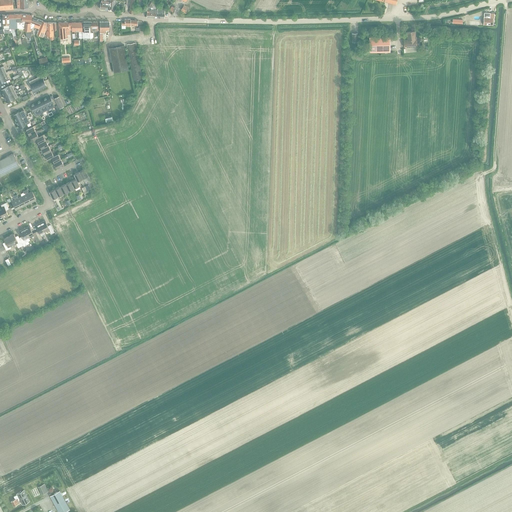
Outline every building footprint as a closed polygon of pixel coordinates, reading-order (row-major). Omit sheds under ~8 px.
[(0,0),(0,9),(14,8),(12,0),(0,0)] [(16,0),(17,8),(28,7),(28,0),(16,0)] [(101,3),(100,9),(108,9),(113,10),(115,10),(115,0),(101,0),(101,3)] [(130,13),(134,13),(134,0),(126,0),(126,5),(130,5),(130,13)] [(157,12),(157,8),(157,9),(156,9),(157,5),(154,3),(154,2),(151,0),(150,0),(147,6),(150,8),(151,8),(151,11),(147,11),(147,17),(157,18),(157,12)] [(183,11),(186,13),(189,8),(184,5),(179,12),(181,14),(183,11)] [(484,12),(483,25),(493,25),(493,20),(494,20),(494,13),(490,13),(484,12)] [(31,22),(33,17),(33,16),(32,15),(22,14),(8,15),(9,29),(11,29),(12,32),(15,40),(17,40),(14,29),(17,28),(24,29),(24,30),(25,31),(27,38),(31,37),(30,31),(32,32),(31,28),(31,26),(31,22)] [(3,15),(1,15),(2,23),(2,24),(3,29),(4,32),(12,32),(11,29),(9,29),(8,15),(3,15)] [(39,29),(42,21),(33,17),(31,22),(31,26),(31,28),(34,27),(39,29)] [(126,27),(130,27),(130,25),(137,25),(138,20),(130,19),(125,19),(125,23),(122,23),(122,29),(126,29),(126,27)] [(42,21),(39,29),(37,34),(43,37),(47,28),(47,32),(46,32),(46,36),(51,36),(50,40),(54,40),(54,30),(57,30),(56,22),(46,22),(42,21)] [(69,30),(72,30),(72,22),(69,22),(58,23),(60,38),(67,37),(67,36),(70,35),(69,30)] [(83,32),(83,31),(82,22),(72,22),(72,30),(72,31),(83,32)] [(83,31),(83,32),(83,38),(93,38),(93,33),(91,33),(91,31),(99,30),(98,22),(84,22),(84,31),(83,31)] [(100,41),(102,41),(102,33),(106,33),(106,30),(109,30),(109,22),(100,22),(100,41)] [(416,40),(415,31),(407,32),(407,40),(404,41),(405,47),(416,46),(416,40)] [(369,37),(370,52),(390,52),(390,36),(369,37)] [(127,44),(135,82),(143,80),(136,42),(127,44)] [(109,48),(114,72),(129,69),(124,45),(109,48)] [(47,57),(39,59),(40,65),(49,63),(47,57)] [(6,72),(0,74),(0,81),(1,81),(1,82),(9,78),(6,72)] [(41,75),(35,78),(40,89),(46,86),(45,83),(41,75)] [(35,78),(29,81),(33,89),(35,91),(40,89),(35,78)] [(4,89),(1,90),(4,96),(15,91),(12,85),(4,88),(4,89)] [(15,91),(4,96),(7,101),(9,100),(10,100),(18,97),(15,91)] [(50,96),(43,99),(48,110),(55,106),(50,96)] [(54,99),(60,109),(64,106),(59,96),(54,99)] [(48,110),(43,99),(37,103),(42,113),(48,110)] [(42,113),(37,103),(31,106),(35,116),(42,113)] [(13,115),(17,121),(27,116),(23,110),(13,115)] [(30,123),(27,116),(17,121),(20,128),(30,123)] [(29,136),(36,132),(33,126),(26,130),(29,136)] [(39,137),(36,132),(29,136),(32,141),(37,139),(36,138),(39,137)] [(39,144),(46,140),(43,135),(39,137),(36,138),(37,139),(39,144)] [(42,149),(49,146),(46,140),(39,144),(42,149)] [(44,154),(51,151),(49,146),(42,149),(44,154)] [(54,156),(51,151),(44,154),(47,160),(52,158),(51,158),(54,156)] [(0,177),(20,167),(13,154),(6,157),(7,158),(0,161),(0,177)] [(54,163),(61,159),(58,154),(54,156),(51,158),(52,158),(54,163)] [(61,159),(54,163),(57,168),(64,165),(61,159)] [(85,169),(80,172),(83,179),(85,182),(90,179),(88,176),(89,176),(85,169)] [(74,175),(76,179),(78,181),(83,179),(80,172),(74,175)] [(76,179),(71,181),(74,188),(80,186),(78,181),(76,179)] [(74,188),(71,181),(70,182),(66,184),(69,191),(73,189),(74,188)] [(63,185),(60,187),(64,194),(66,192),(69,191),(66,184),(63,185)] [(64,194),(60,187),(56,189),(55,190),(58,197),(60,196),(64,194)] [(25,190),(31,203),(36,200),(32,191),(28,193),(28,192),(28,191),(27,189),(25,190)] [(26,205),(31,203),(25,190),(23,191),(24,194),(25,193),(25,195),(22,196),(26,205)] [(53,199),(58,197),(55,190),(49,192),(53,199)] [(26,205),(22,196),(18,198),(17,197),(18,196),(17,194),(15,195),(21,208),(26,205)] [(16,211),(21,208),(15,195),(13,196),(14,199),(14,198),(15,200),(11,201),(16,211)] [(0,208),(0,209),(4,217),(9,215),(6,210),(9,208),(6,203),(1,205),(2,207),(0,208)] [(40,223),(45,232),(49,230),(51,234),(54,232),(50,225),(48,226),(45,221),(40,223)] [(40,234),(45,232),(40,223),(35,226),(38,231),(35,232),(39,240),(42,239),(40,234)] [(39,240),(35,232),(33,233),(29,226),(24,229),(29,237),(31,236),(33,240),(35,238),(37,242),(39,240)] [(26,239),(29,237),(24,229),(19,231),(22,236),(19,238),(22,243),(24,247),(27,245),(25,242),(27,241),(26,239)] [(22,243),(19,238),(18,235),(15,237),(14,234),(9,236),(13,244),(16,243),(17,245),(22,243)] [(10,246),(13,244),(9,236),(4,239),(5,242),(3,243),(6,250),(11,248),(10,246)] [(15,499),(11,501),(13,506),(18,504),(20,502),(21,502),(22,504),(26,502),(29,501),(29,500),(24,490),(17,493),(17,494),(14,496),(15,499)] [(50,496),(58,511),(63,511),(69,509),(59,491),(50,496)]
